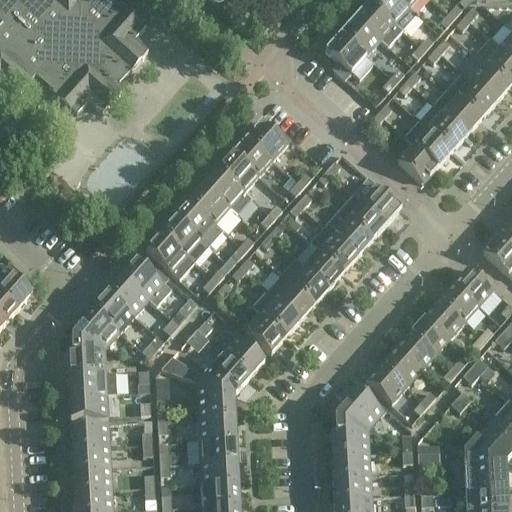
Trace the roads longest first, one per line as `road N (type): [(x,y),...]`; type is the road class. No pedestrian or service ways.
road 1 (residential): [(320,0),(262,65),(448,235)]
road 2 (residential): [(18,511),(9,368),(66,296),(60,279),(0,226)]
road 3 (residential): [(448,235),(299,406),(304,511)]
